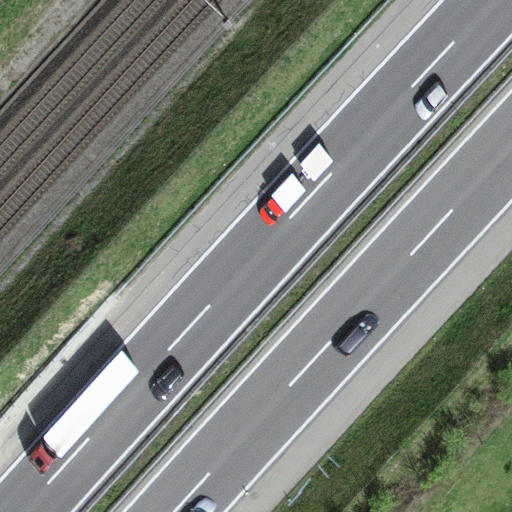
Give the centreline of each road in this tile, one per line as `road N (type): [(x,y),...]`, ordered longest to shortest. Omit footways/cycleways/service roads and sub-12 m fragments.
road 1 (motorway): [(493,0),(22,511)]
road 2 (motorway): [(174,511),(511,145)]
